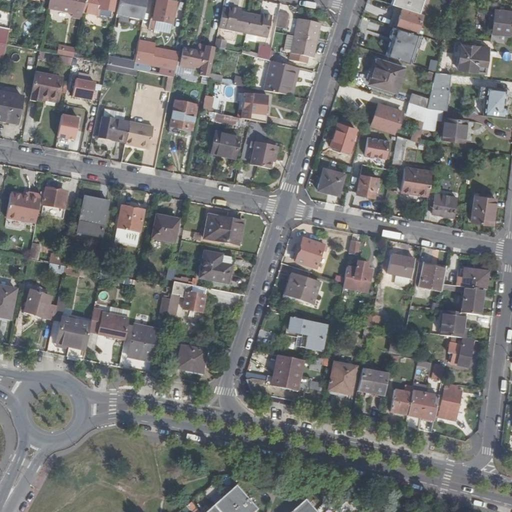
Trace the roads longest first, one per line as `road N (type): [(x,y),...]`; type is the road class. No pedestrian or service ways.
road 1 (secondary): [(80,425),(112,416),(147,420),(511,505)]
road 2 (residential): [(0,153),(284,208)]
road 3 (residential): [(511,260),(487,452),(476,465),(450,470)]
road 4 (residential): [(284,208),(511,252)]
road 5 (residential): [(237,420),(225,391),(284,208)]
road 6 (secondary): [(450,470),(237,420)]
road 7 (residential): [(284,208),(350,6)]
road 8 (secondary): [(237,420),(83,399)]
